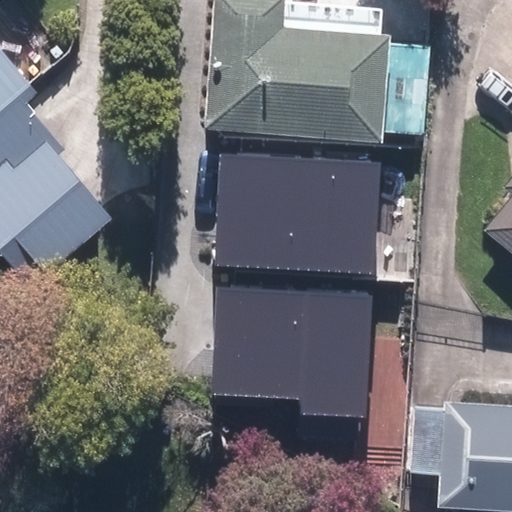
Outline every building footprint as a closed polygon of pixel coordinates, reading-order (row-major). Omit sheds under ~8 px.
[(280,0),(218,0),(213,114),(427,124),(431,43),(279,35),(280,0)] [(0,175),(92,91),(11,3),(0,12),(0,175)] [(380,163),(220,154),(214,393),(304,397),(303,414),(366,416),(380,163)] [(511,171),(507,178),(511,181),(511,188),(488,218),(511,237),(511,171)] [(511,502),(511,397),(417,395),(416,458),(438,459),(437,500),(511,502)]
